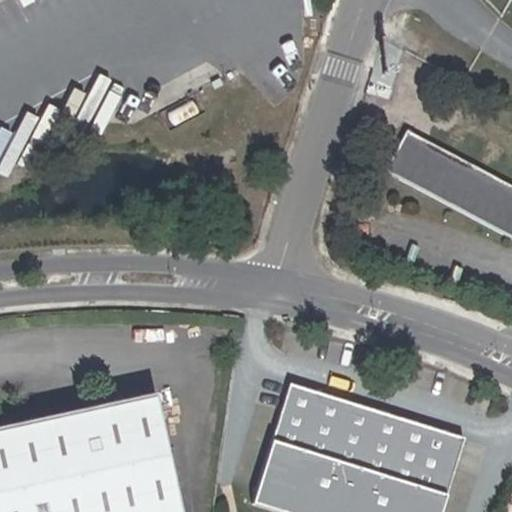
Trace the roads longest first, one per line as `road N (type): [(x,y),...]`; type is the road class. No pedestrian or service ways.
road 1 (unknown): [(0,147),(236,26),(265,0)]
road 2 (unclassified): [(281,277),(366,0)]
road 3 (unclassified): [(281,277),(175,265),(0,268)]
road 4 (unclassified): [(0,298),(172,292),(276,304)]
road 5 (unclassified): [(276,304),(392,333),(511,378)]
road 6 (unclassified): [(511,346),(404,307),(281,277)]
